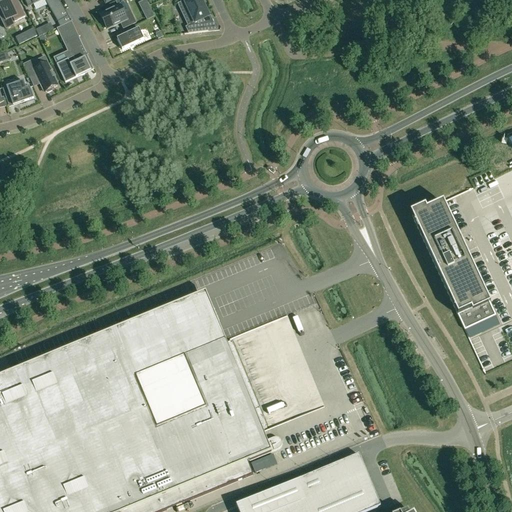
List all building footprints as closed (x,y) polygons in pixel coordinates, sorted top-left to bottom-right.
[(13,19),(14,22),(25,17),(17,1),(12,4),(10,0),(9,0),(5,2),(3,3),(2,0),(0,0),(0,16),(4,26),(12,22),(11,20),(13,19)] [(24,0),(28,7),(42,0),(46,0),(55,14),(53,15),(58,23),(68,17),(58,0),(24,0)] [(186,27),(189,34),(208,31),(202,19),(209,16),(201,0),(185,0),(178,4),(183,15),(190,11),(195,23),(186,27)] [(100,16),(102,20),(101,21),(104,29),(106,28),(107,29),(120,23),(123,29),(136,23),(130,12),(124,15),(120,6),(100,16)] [(149,7),(142,11),(147,21),(154,17),(149,7)] [(68,17),(58,23),(60,27),(71,22),(68,17)] [(65,84),(94,70),(71,22),(60,27),(57,29),(67,52),(53,58),(65,84)] [(39,37),(44,35),(41,28),(36,31),(39,37)] [(33,29),(21,35),(25,43),(37,37),(33,29)] [(139,29),(117,39),(122,50),(144,40),(139,29)] [(58,86),(47,64),(37,69),(33,61),(23,65),(29,78),(36,75),(44,92),(58,86)] [(23,82),(3,89),(6,99),(10,98),(13,107),(20,104),(34,99),(29,87),(26,89),(23,82)] [(425,207),(410,214),(465,331),(496,316),(443,203),(427,210),(425,207)] [(177,507),(175,503),(182,500),(184,504),(185,503),(253,476),(248,462),(278,450),(280,448),(282,446),(282,444),(282,442),(280,439),(278,438),(276,438),(273,438),(267,441),(263,433),(262,430),(267,428),(266,426),(251,390),(248,381),(232,342),(227,344),(226,341),(225,341),(135,378),(123,348),(92,361),(63,373),(28,387),(24,380),(25,380),(24,377),(21,374),(18,372),(14,372),(13,372),(12,372),(0,377),(0,511),(163,511),(167,511),(177,507)] [(367,511),(380,507),(364,468),(359,455),(237,506),(239,511),(367,511)]
